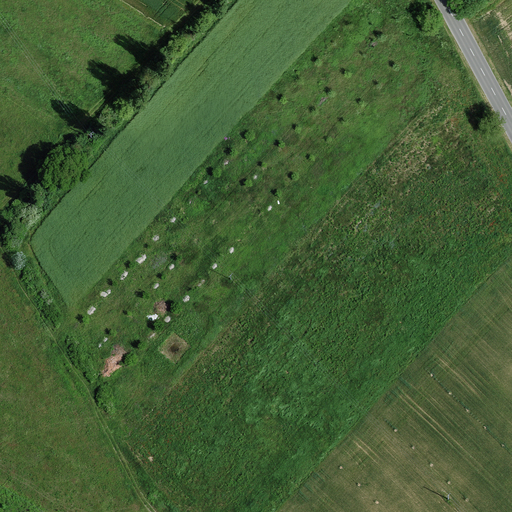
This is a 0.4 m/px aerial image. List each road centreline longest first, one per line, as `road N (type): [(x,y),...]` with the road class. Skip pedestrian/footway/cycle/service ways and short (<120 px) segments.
road 1 (track): [(0,239),(153,511)]
road 2 (track): [(0,230),(204,0)]
road 3 (tertiary): [(443,0),(511,125)]
